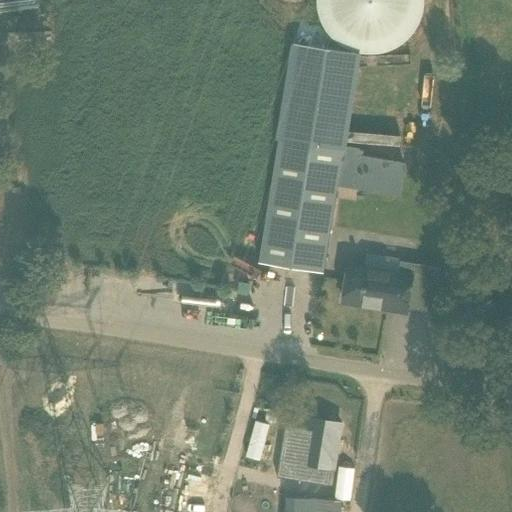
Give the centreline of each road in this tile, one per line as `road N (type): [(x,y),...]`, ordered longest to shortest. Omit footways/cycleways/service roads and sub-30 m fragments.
road 1 (unclassified): [(511,384),(0,313)]
road 2 (track): [(0,328),(12,511)]
